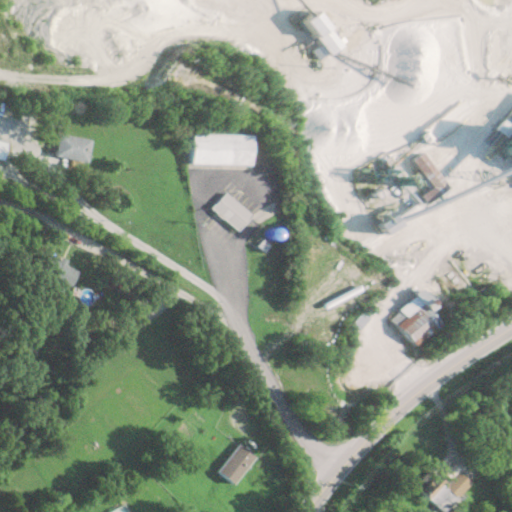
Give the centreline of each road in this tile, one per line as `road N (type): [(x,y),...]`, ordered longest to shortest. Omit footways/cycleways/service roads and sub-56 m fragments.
road 1 (residential): [(333,475),(234,327),(39,212),(0,198)]
road 2 (secondary): [(304,511),(374,430),(511,323)]
